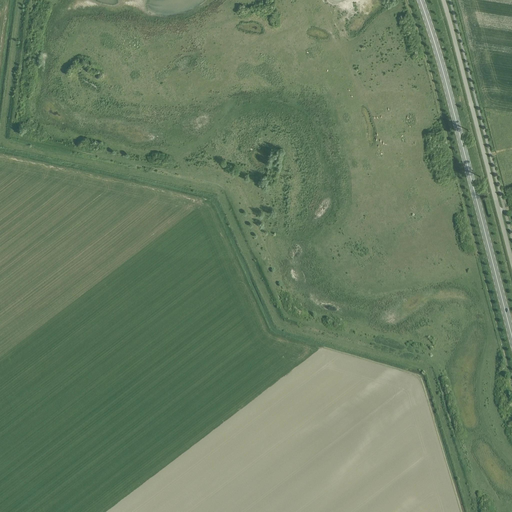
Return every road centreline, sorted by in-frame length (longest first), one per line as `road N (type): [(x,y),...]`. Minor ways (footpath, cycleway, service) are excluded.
road 1 (primary): [(511,338),(420,0)]
road 2 (unclassified): [(511,260),(443,0)]
